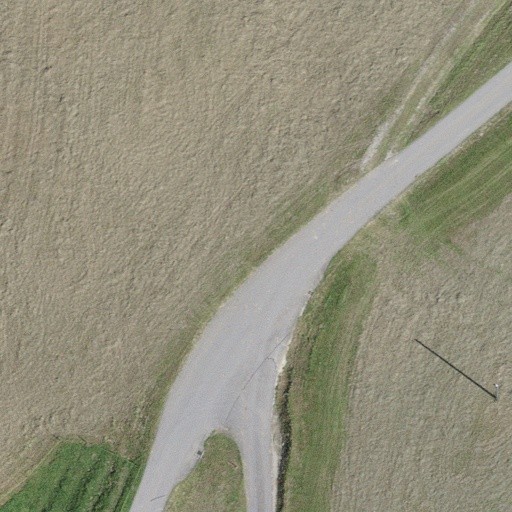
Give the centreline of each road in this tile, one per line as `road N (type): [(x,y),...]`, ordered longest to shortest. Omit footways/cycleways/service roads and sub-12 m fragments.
road 1 (unclassified): [(511,74),(374,181),(315,238),(200,393),(146,511)]
road 2 (track): [(252,315),(262,511)]
